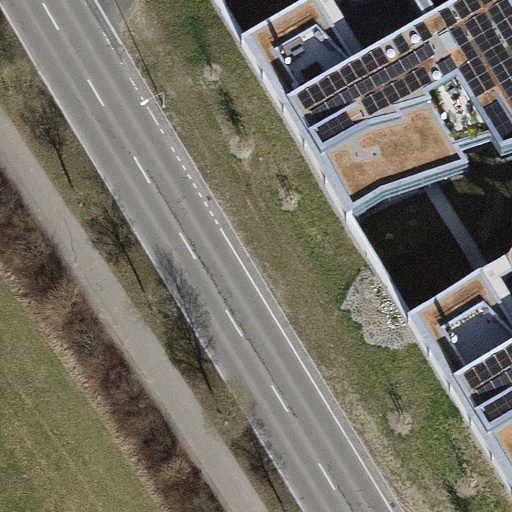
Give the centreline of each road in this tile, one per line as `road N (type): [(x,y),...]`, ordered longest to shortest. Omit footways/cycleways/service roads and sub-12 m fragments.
road 1 (secondary): [(43,0),(239,338)]
road 2 (secondary): [(344,511),(239,338)]
